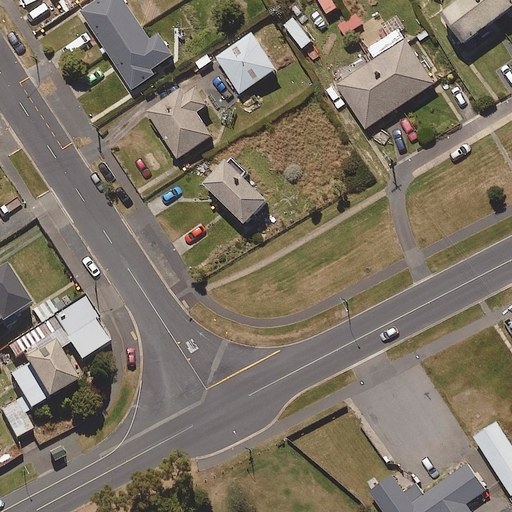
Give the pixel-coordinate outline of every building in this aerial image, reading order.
[(153,42),(125,0),(102,0),(83,12),(133,92),(157,77),(154,72),(176,58),(163,36),(153,42)] [(511,0),(469,0),(446,18),(468,47),(511,15),(511,0)] [(313,43),(294,19),(285,26),(304,50),(313,43)] [(279,72),(255,35),(218,59),(242,96),(279,72)] [(438,86),(409,41),(373,64),(367,55),(334,77),(369,130),(438,86)] [(211,108),(195,84),(150,113),(180,161),(215,138),(200,115),(211,108)] [(274,204),(234,163),(208,188),(248,229),(274,204)] [(0,331),(33,310),(8,271),(0,276),(0,331)] [(111,346),(85,302),(16,344),(30,368),(12,378),(24,399),(2,412),(19,440),(34,431),(27,418),(80,386),(60,353),(72,346),(82,363),(111,346)] [(511,444),(496,420),(470,437),(509,497),(511,494),(511,444)] [(392,473),(368,489),(383,511),(468,511),(462,503),(484,488),(467,462),(423,492),(419,487),(416,482),(409,486),(403,490),(393,475),(392,473)]
